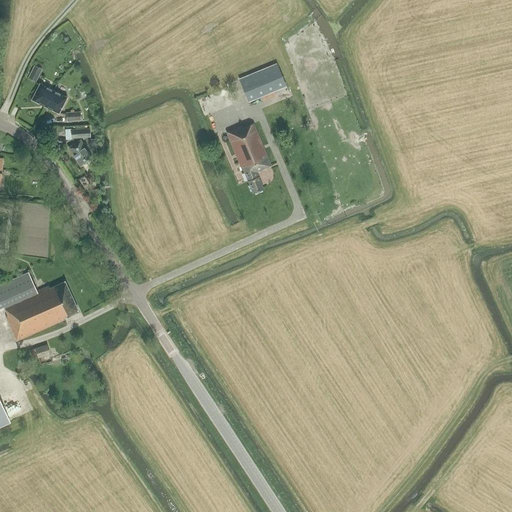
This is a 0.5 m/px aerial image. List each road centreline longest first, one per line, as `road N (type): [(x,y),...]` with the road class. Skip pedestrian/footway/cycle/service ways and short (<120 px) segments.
road 1 (tertiary): [(278,511),(47,160),(0,124)]
road 2 (track): [(0,120),(33,48),(76,0)]
